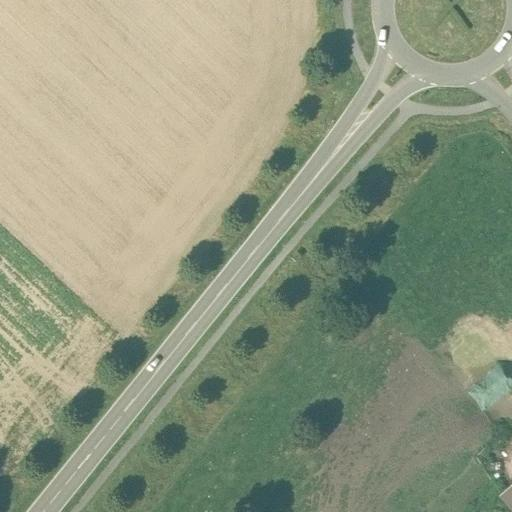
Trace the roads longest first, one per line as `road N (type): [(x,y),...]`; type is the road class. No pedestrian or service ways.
road 1 (secondary): [(327,163),(47,511)]
road 2 (secondary): [(327,163),(427,71)]
road 3 (secondary): [(393,45),(327,163)]
